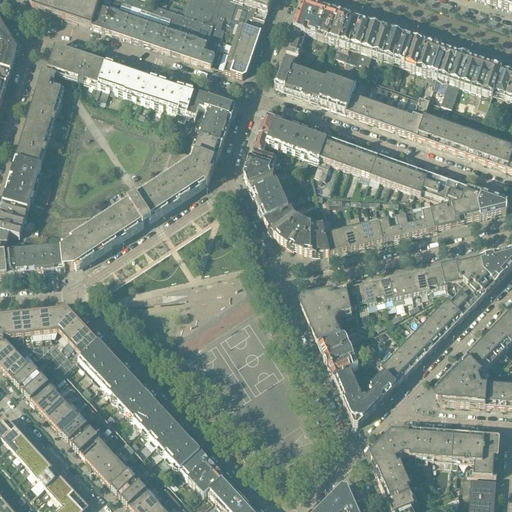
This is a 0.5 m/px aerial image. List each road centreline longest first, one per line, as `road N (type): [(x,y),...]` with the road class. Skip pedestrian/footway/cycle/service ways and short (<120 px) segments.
road 1 (residential): [(69,297),(268,511)]
road 2 (residential): [(511,193),(254,100)]
road 3 (residential): [(276,290),(511,235)]
road 4 (residential): [(254,100),(69,38),(33,42)]
road 5 (residential): [(226,191),(69,297)]
road 6 (tertiary): [(337,0),(511,59)]
road 7 (residential): [(348,459),(276,290)]
road 8 (residential): [(511,293),(394,414)]
road 9 (residential): [(101,511),(0,400)]
